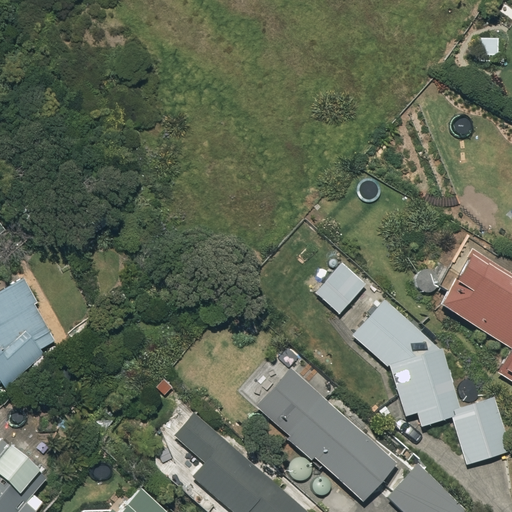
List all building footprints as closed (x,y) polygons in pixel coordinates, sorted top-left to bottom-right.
[(491,45),(491,41),(474,41),(474,64),(498,64),(498,45),(491,45)] [(424,311),(499,352),(486,375),(511,388),(511,282),(459,254),(454,263),(451,261),(424,311)] [(0,297),(0,390),(5,386),(9,390),(47,356),(43,351),(58,343),(38,306),(41,304),(28,279),(26,281),(17,264),(1,273),(11,292),(0,297)] [(332,267),(306,295),(330,317),(356,289),(332,267)] [(375,302),(343,339),(380,370),(396,419),(406,415),(411,430),(443,419),(459,468),(506,453),(489,399),(453,411),(433,353),(426,346),(430,341),(417,330),(413,335),(375,302)] [(386,463),(281,369),(244,407),(275,436),(272,440),(296,462),(299,459),(347,504),(386,463)] [(294,511),(186,416),(165,440),(195,466),(182,481),(201,497),(190,509),(194,511),(206,511),(212,507),(217,511),(294,511)] [(0,511),(37,511),(44,504),(35,497),(49,481),(0,438),(0,511)] [(390,511),(457,511),(411,470),(384,499),(381,503),(390,511)] [(167,511),(145,492),(126,511),(167,511)]
